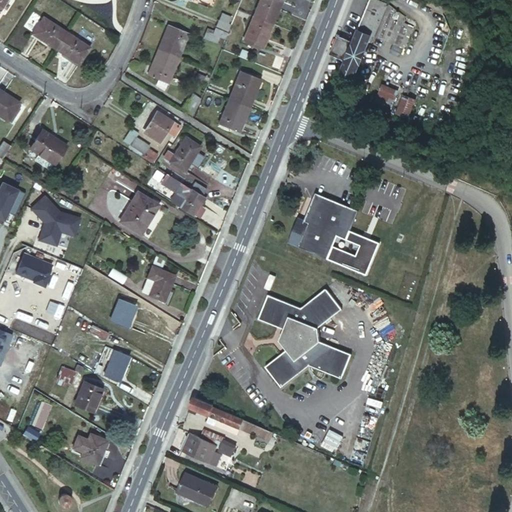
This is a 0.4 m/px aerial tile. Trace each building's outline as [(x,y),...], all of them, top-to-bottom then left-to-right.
[(0,0),(0,16),(6,8),(8,5),(11,0),(0,0)] [(280,0),(259,0),(253,16),(269,22),(273,23),(282,1),(280,0)] [(370,0),(353,41),(345,60),(340,73),(354,79),(372,36),(404,50),(415,29),(405,23),(406,16),(387,3),(379,0),(370,0)] [(222,13),(219,19),(231,25),(234,18),(222,13)] [(269,22),(253,16),(244,39),(263,47),(273,23),(269,22)] [(35,34),(58,49),(66,37),(70,32),(46,17),(35,34)] [(219,19),(216,26),(228,31),(231,25),(219,19)] [(169,23),(158,48),(178,57),(189,31),(169,23)] [(228,31),(216,26),(213,33),(207,30),(204,36),(217,41),(220,35),(225,38),(226,37),(228,31)] [(66,37),(58,49),(82,65),(93,47),(70,32),(66,37)] [(332,50),(331,54),(345,60),(353,41),(339,34),(337,37),(332,50)] [(178,57),(158,48),(148,74),(160,79),(159,82),(166,85),(167,82),(178,57)] [(230,98),(249,106),(260,79),(241,71),(230,98)] [(374,106),(395,115),(397,110),(392,109),(398,95),(380,88),(374,106)] [(0,90),(0,116),(12,124),(22,110),(19,108),(21,105),(0,90)] [(183,108),(192,112),(200,94),(192,91),(188,102),(186,101),(183,108)] [(338,100),(346,104),(350,94),(342,91),(338,100)] [(411,110),(415,97),(402,93),(399,107),(411,110)] [(239,132),(249,106),(230,98),(219,123),(222,125),(226,126),(239,132)] [(156,113),(145,131),(159,140),(166,129),(172,133),(177,126),(156,113)] [(130,130),(121,144),(128,149),(136,136),(137,135),(130,130)] [(32,150),(56,165),(68,147),(43,131),(32,150)] [(136,136),(128,149),(132,151),(141,157),(148,146),(149,145),(136,136)] [(164,157),(184,170),(200,146),(196,144),(193,142),(191,141),(180,158),(169,150),(164,157)] [(0,148),(0,158),(3,160),(12,147),(5,142),(0,148)] [(141,157),(150,162),(157,152),(148,146),(141,157)] [(175,178),(165,172),(161,178),(171,184),(175,178)] [(0,179),(0,216),(4,219),(7,210),(15,214),(25,190),(0,179)] [(201,205),(206,197),(202,195),(191,188),(183,183),(181,182),(170,199),(178,203),(177,205),(183,208),(194,215),(195,213),(198,214),(203,206),(201,205)] [(195,182),(191,188),(202,195),(206,189),(195,182)] [(301,231),(294,228),(289,241),(329,258),(338,234),(347,238),(359,209),(316,191),(306,218),(301,231)] [(119,221),(141,234),(159,204),(137,192),(119,221)] [(59,210),(44,194),(30,207),(43,221),(38,238),(50,242),(52,235),(58,237),(60,230),(74,234),(80,216),(59,210)] [(299,216),(294,228),(301,231),(306,218),(299,216)] [(52,235),(50,242),(56,244),(58,237),(52,235)] [(52,263),(24,252),(15,272),(28,277),(29,276),(33,278),(32,280),(44,285),(49,273),(48,273),(52,263)] [(159,268),(162,258),(156,254),(141,289),(149,292),(148,294),(164,300),(163,303),(167,304),(172,291),(168,290),(175,274),(159,268)] [(107,274),(122,283),(126,276),(111,267),(107,274)] [(0,293),(0,311),(11,286),(4,284),(0,293)] [(284,341),(279,348),(281,351),(261,368),(278,388),(299,370),(301,364),(305,365),(339,376),(347,351),(315,340),(315,327),(336,310),(319,289),(295,309),(262,296),(252,321),(277,330),(276,333),(284,341)] [(109,297),(107,306),(114,307),(115,298),(109,297)] [(110,320),(127,326),(135,305),(118,299),(110,320)] [(87,330),(99,338),(104,331),(91,323),(87,330)] [(275,343),(279,348),(284,341),(276,333),(273,342),(275,343)] [(104,375),(118,381),(128,354),(114,349),(104,375)] [(57,378),(71,382),(75,369),(61,365),(57,378)] [(79,406),(92,411),(102,388),(89,382),(79,406)] [(213,403),(193,396),(189,408),(187,411),(194,414),(196,410),(209,415),(206,421),(213,425),(216,418),(239,428),(240,425),(243,419),(242,419),(212,405),(213,403)] [(240,425),(239,428),(253,434),(255,429),(257,425),(249,422),(247,421),(243,419),(240,425)] [(203,429),(199,440),(215,447),(219,449),(231,454),(235,446),(222,440),(223,437),(203,429)] [(87,459),(97,464),(107,440),(96,435),(94,441),(85,438),(80,450),(88,454),(87,459)] [(215,447),(199,440),(189,435),(184,446),(181,447),(180,451),(208,463),(214,467),(220,455),(213,451),(215,447)] [(176,493),(206,506),(215,488),(185,474),(176,493)] [(63,493),(61,494),(60,495),(58,497),(58,498),(57,502),(58,504),(60,506),(62,507),(65,508),(68,507),(70,505),(71,502),(71,499),(71,497),(69,495),(66,494),(63,493)]
